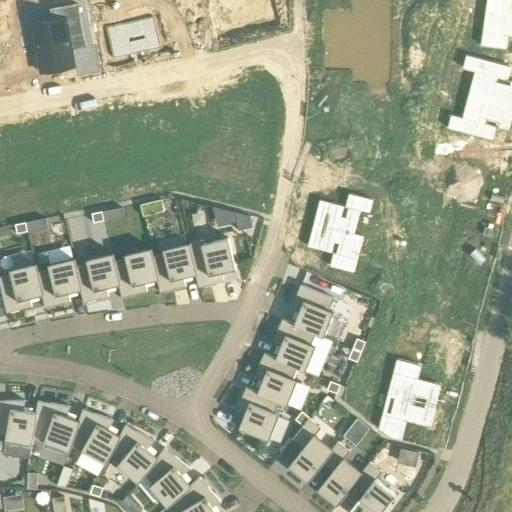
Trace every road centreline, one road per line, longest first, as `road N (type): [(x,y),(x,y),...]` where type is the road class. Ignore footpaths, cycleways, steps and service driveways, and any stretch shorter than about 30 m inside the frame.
road 1 (residential): [(0,105),(300,43)]
road 2 (residential): [(250,307),(283,215),(300,43)]
road 3 (residential): [(250,307),(0,343)]
road 4 (residential): [(440,511),(511,276)]
road 5 (residential): [(0,364),(81,375),(187,420)]
road 6 (residential): [(187,420),(305,511)]
road 7 (residential): [(187,420),(250,307)]
